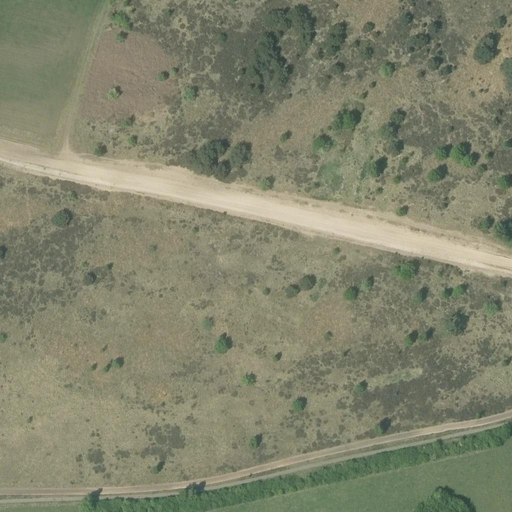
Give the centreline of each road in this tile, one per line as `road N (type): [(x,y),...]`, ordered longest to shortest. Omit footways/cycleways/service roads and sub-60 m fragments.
road 1 (track): [(511,270),(0,157)]
road 2 (track): [(511,413),(221,479),(0,493)]
